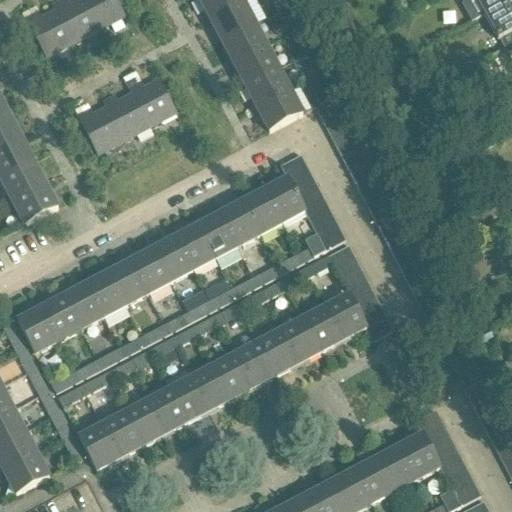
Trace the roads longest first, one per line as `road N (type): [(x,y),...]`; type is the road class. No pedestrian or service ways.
road 1 (residential): [(0,290),(306,127)]
road 2 (unknown): [(100,511),(377,398)]
